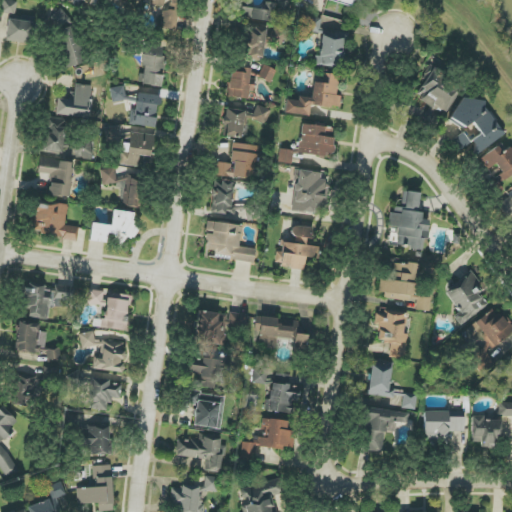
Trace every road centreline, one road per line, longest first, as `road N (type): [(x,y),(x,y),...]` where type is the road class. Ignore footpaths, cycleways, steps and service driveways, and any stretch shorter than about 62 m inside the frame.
road 1 (residential): [(136,511),(209,0)]
road 2 (residential): [(358,477),(330,477),(347,302),(390,38)]
road 3 (residential): [(0,256),(347,302)]
road 4 (residential): [(511,262),(435,156),(375,137)]
road 5 (residential): [(511,480),(358,477)]
road 6 (residential): [(0,233),(20,83)]
